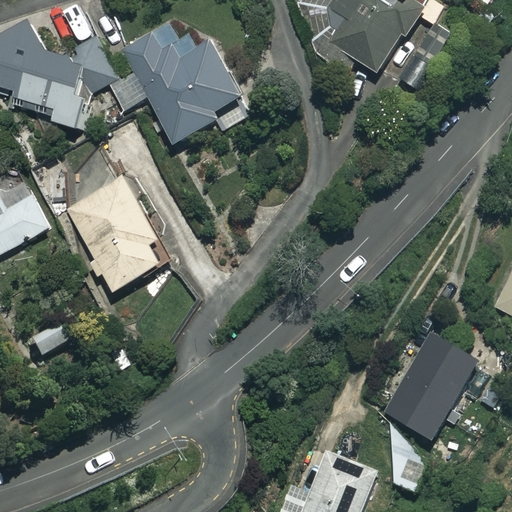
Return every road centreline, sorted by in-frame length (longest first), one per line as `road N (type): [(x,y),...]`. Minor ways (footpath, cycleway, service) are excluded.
road 1 (residential): [(207,387),(357,248),(511,78)]
road 2 (residential): [(0,490),(111,447),(207,387)]
road 3 (residential): [(207,387),(222,447),(219,475),(174,511)]
